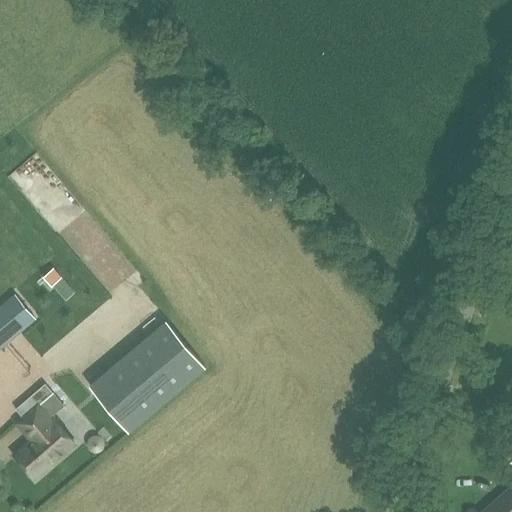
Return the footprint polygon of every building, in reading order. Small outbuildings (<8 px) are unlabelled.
[(0,260),(13,272),(55,227),(29,203),(5,230),(16,240),(0,257),(0,260)] [(0,254),(15,239),(0,223),(0,254)] [(53,268),(43,276),(52,286),(62,277),(53,268)] [(15,293),(0,305),(0,348),(36,318),(15,293)] [(167,320),(90,384),(131,433),(207,367),(167,320)] [(15,408),(24,417),(39,404),(54,392),(45,383),(15,408)] [(16,453),(36,476),(76,442),(56,419),(54,421),(39,404),(24,417),(19,422),(33,439),(16,453)] [(511,511),(511,484),(481,511),(511,511)]
